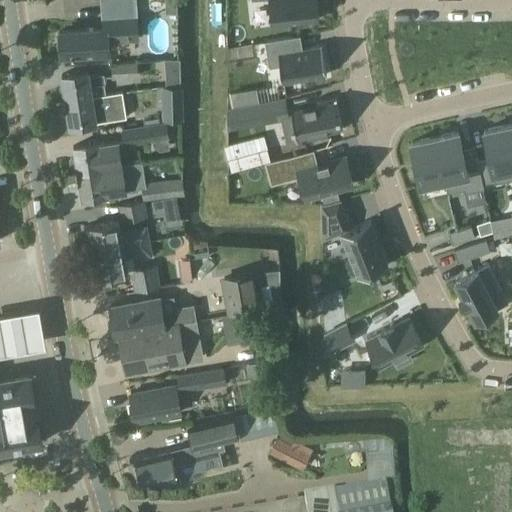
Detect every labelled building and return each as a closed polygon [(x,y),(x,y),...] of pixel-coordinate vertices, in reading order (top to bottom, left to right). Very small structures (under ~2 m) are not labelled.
[(131,0),(101,0),(103,17),(136,15),(135,3),(132,3),(131,0)] [(269,0),(272,24),(320,19),(318,0),(269,0)] [(60,36),(58,36),(58,46),(61,46),(61,54),(109,51),(108,39),(137,38),(136,15),(103,17),(103,27),(60,30),(60,36)] [(293,35),(266,40),(270,65),(280,63),(283,82),(327,74),(321,44),(296,49),(293,35)] [(180,66),(180,57),(164,58),(164,67),(180,66)] [(137,62),(111,63),(112,78),(138,76),(137,62)] [(88,70),(62,74),(66,100),(106,93),(104,74),(89,76),(88,70)] [(106,93),(66,100),(70,126),(127,117),(125,105),(139,104),(141,113),(154,111),(153,104),(163,102),(164,102),(162,86),(123,92),(123,91),(106,94),(106,93)] [(283,96),(248,103),(252,119),(280,113),(286,140),(342,128),(336,99),(286,109),(283,96)] [(164,102),(163,102),(163,120),(181,119),(181,117),(180,102),(164,102)] [(167,121),(120,128),(123,145),(153,141),(153,145),(160,150),(170,149),(168,137),(169,137),(167,121)] [(489,156),(477,159),(484,187),(503,183),(502,179),(510,177),(510,179),(511,178),(511,144),(508,125),(484,130),(489,156)] [(459,131),(435,136),(449,195),(450,195),(449,191),(464,188),(464,192),(484,187),(477,159),(476,153),(465,156),(459,131)] [(435,136),(411,142),(420,184),(445,179),(448,195),(449,195),(435,136)] [(71,157),(70,162),(71,166),(73,170),(78,169),(78,171),(103,167),(120,164),(117,140),(99,143),(99,141),(74,145),(76,156),(71,157)] [(313,149),(279,158),(285,180),(301,175),(306,196),(352,183),(345,156),(328,161),(328,159),(317,162),(313,149)] [(103,167),(78,171),(82,197),(107,193),(106,187),(119,185),(121,193),(138,191),(136,182),(144,181),(141,161),(120,164),(103,167)] [(161,181),(141,184),(143,199),(163,196),(161,181)] [(340,199),(322,206),(323,239),(341,232),(358,275),(357,276),(358,277),(388,265),(388,264),(387,264),(371,223),(370,221),(371,221),(370,220),(351,228),(340,199)] [(142,200),(120,205),(122,219),(145,214),(142,200)] [(118,219),(87,225),(92,251),(148,240),(145,227),(121,232),(118,219)] [(493,229),(490,219),(478,223),(481,233),(493,229)] [(471,225),(448,232),(452,244),(475,236),(471,225)] [(486,239),(454,249),(457,261),(490,250),(486,239)] [(148,240),(92,251),(97,276),(128,270),(125,256),(134,255),(135,257),(141,255),(142,253),(150,251),(148,240)] [(488,263),(455,280),(462,293),(459,295),(466,307),(468,306),(475,319),(498,307),(491,294),(501,288),(488,263)] [(156,264),(132,269),(136,290),(160,285),(156,264)] [(222,276),(227,313),(262,307),(257,274),(244,276),(244,273),(222,276)] [(112,315),(110,319),(111,326),(115,328),(117,337),(120,337),(120,336),(150,330),(150,328),(198,319),(197,315),(178,319),(177,312),(163,315),(160,297),(111,306),(112,315)] [(42,305),(0,312),(0,353),(49,345),(42,305)] [(262,310),(262,307),(227,313),(228,315),(223,315),(228,344),(264,339),(260,310),(262,310)] [(381,332),(367,339),(380,365),(395,358),(398,365),(412,359),(408,351),(422,344),(409,318),(395,325),(393,323),(380,329),(381,331),(381,332)] [(120,336),(120,337),(126,371),(207,356),(200,322),(198,322),(198,319),(150,328),(150,330),(120,336)] [(346,323),(324,333),(325,353),(354,338),(346,323)] [(203,371),(178,375),(181,390),(225,383),(223,368),(203,371)] [(0,449),(43,441),(31,372),(0,377),(0,449)] [(133,401),(131,402),(133,412),(135,412),(137,420),(181,412),(176,384),(131,393),(133,401)] [(235,474),(262,468),(251,410),(238,412),(235,399),(183,410),(188,435),(226,427),(235,474)] [(365,459),(393,457),(392,436),(390,435),(388,434),(384,433),(380,433),(364,434),(365,459)] [(279,436),(270,452),(293,464),(301,448),(279,436)] [(182,449),(136,460),(143,488),(189,477),(182,449)] [(338,492),(335,492),(337,504),(338,511),(393,511),(388,484),(338,493),(338,492)] [(338,511),(337,504),(335,492),(306,498),(307,511),(338,511)]
